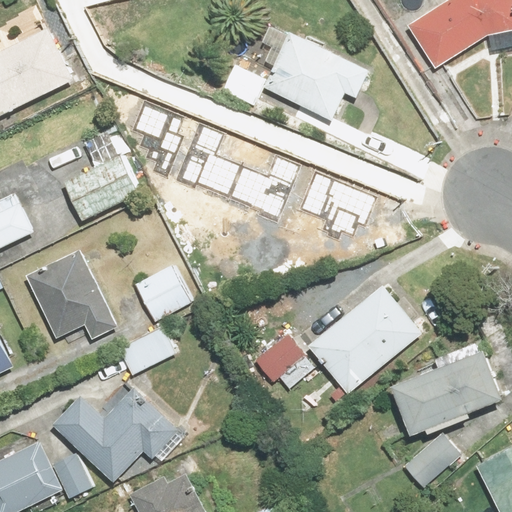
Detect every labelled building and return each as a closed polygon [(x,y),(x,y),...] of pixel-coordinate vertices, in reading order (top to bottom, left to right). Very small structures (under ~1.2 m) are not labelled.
[(511,0),(444,0),(414,20),(444,67),(499,32),(500,45),(511,43),(511,0)] [(384,65),(282,16),(264,51),(288,63),(276,88),(342,120),(356,91),(368,97),(384,65)] [(0,119),(89,79),(64,22),(0,51),(0,119)] [(268,80),(239,64),(225,89),(254,105),(268,80)] [(159,160),(155,171),(167,176),(182,138),(177,134),(184,118),(144,103),(133,129),(145,134),(142,143),(154,148),(150,156),(159,160)] [(200,128),(179,179),(282,219),(303,167),(277,156),(268,179),(214,158),(222,137),(200,128)] [(70,179),(90,221),(152,192),(133,150),(70,179)] [(315,173),(301,207),(329,218),(326,225),(350,235),(354,225),(367,230),(380,200),(315,173)] [(0,248),(47,227),(33,197),(0,212),(0,248)] [(221,239),(194,251),(206,277),(232,265),(221,239)] [(92,247),(37,272),(71,344),(126,319),(92,247)] [(185,257),(143,277),(162,318),(204,298),(185,257)] [(395,277),(317,344),(361,394),(438,327),(395,277)] [(4,311),(0,312),(0,376),(29,363),(4,311)] [(289,333),(256,357),(275,382),(308,358),(289,333)] [(511,375),(499,341),(408,374),(427,426),(511,395),(511,375)] [(94,387),(64,419),(124,474),(151,445),(167,459),(195,428),(141,379),(116,407),(94,387)] [(447,427),(410,459),(435,487),(472,455),(447,427)] [(58,431),(0,454),(0,500),(4,511),(33,511),(99,485),(86,452),(70,458),(58,431)] [(511,511),(511,444),(483,460),(510,511),(511,511)] [(223,511),(198,457),(135,486),(146,511),(223,511)]
